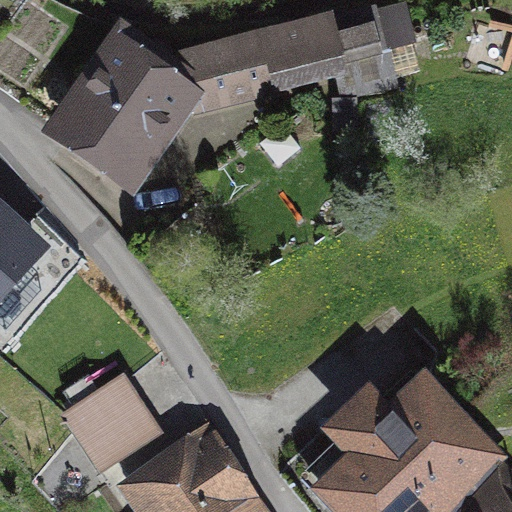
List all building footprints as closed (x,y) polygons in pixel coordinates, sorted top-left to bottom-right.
[(328,21),(186,56),(196,98),(411,41),(403,9),(373,16),(373,13),(329,24),(328,21)] [(131,37),(63,133),(126,178),(183,97),(168,87),(179,71),(131,37)] [(0,293),(42,246),(0,209),(0,293)] [(156,432),(123,382),(70,417),(103,467),(156,432)] [(498,463),(478,442),(472,448),(416,391),(387,419),(373,406),(363,409),(343,428),(339,438),(367,467),(334,498),(347,511),(458,511),(471,498),(467,493),(498,463)] [(136,494),(148,511),(230,511),(253,495),(209,426),(173,447),(183,461),(136,494)] [(471,498),(458,511),(511,511),(511,507),(488,489),(475,502),(471,498)] [(265,511),(264,510),(253,495),(230,511),(265,511)]
